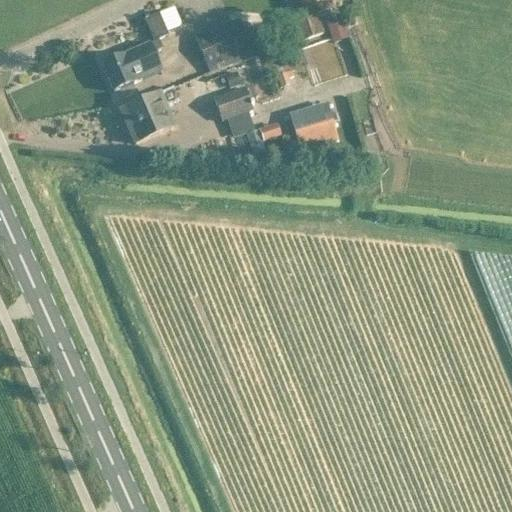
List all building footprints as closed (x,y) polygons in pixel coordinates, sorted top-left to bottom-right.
[(321,37),(307,0),(282,0),(300,45),(321,37)] [(188,1),(173,6),(180,28),(195,23),(188,1)] [(163,51),(158,42),(168,38),(159,16),(144,22),(154,44),(101,67),(113,95),(161,74),(153,55),(163,51)] [(251,50),(239,22),(196,41),(208,69),(251,50)] [(253,112),(246,88),(216,98),(222,124),(227,123),(232,141),(246,136),(253,158),(267,154),(258,132),(256,132),(249,114),(253,112)] [(136,147),(154,139),(173,131),(165,111),(179,104),(173,91),(121,113),(136,147)] [(331,125),(294,136),(300,155),(338,144),(331,125)]
